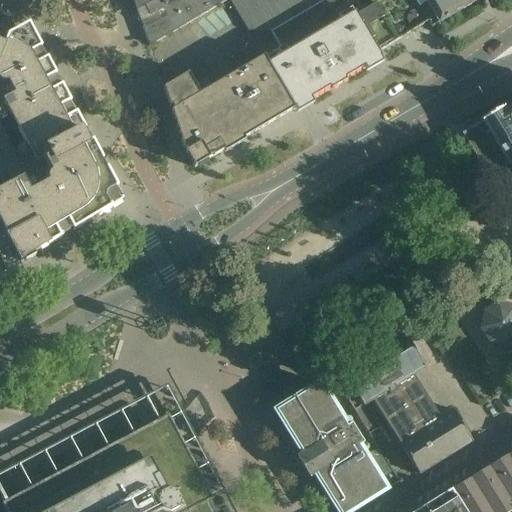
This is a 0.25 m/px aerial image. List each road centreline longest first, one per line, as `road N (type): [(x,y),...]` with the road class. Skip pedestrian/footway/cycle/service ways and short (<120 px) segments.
road 1 (residential): [(277,511),(238,428),(227,333),(196,254)]
road 2 (tertiary): [(0,366),(196,254)]
road 3 (tertiary): [(175,223),(0,334)]
road 4 (tertiary): [(469,74),(294,176)]
road 5 (residential): [(380,511),(511,428)]
road 6 (tertiary): [(294,176),(221,196),(175,223)]
road 7 (tertiary): [(196,254),(250,223),(294,176)]
